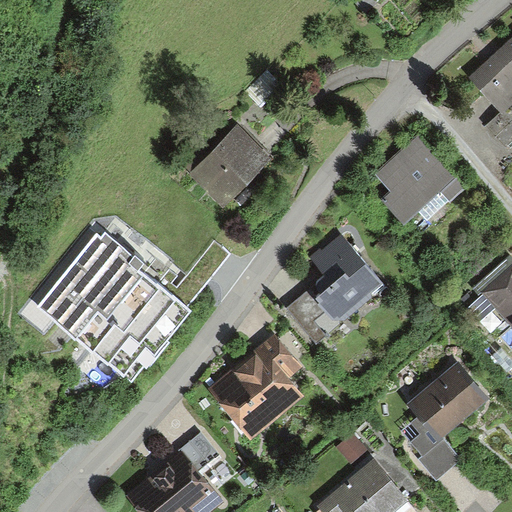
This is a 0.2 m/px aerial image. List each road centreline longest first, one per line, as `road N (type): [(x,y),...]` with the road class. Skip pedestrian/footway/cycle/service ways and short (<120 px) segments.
road 1 (residential): [(45,511),(170,380),(345,150),(492,0)]
road 2 (track): [(69,0),(38,133),(12,191),(0,341)]
